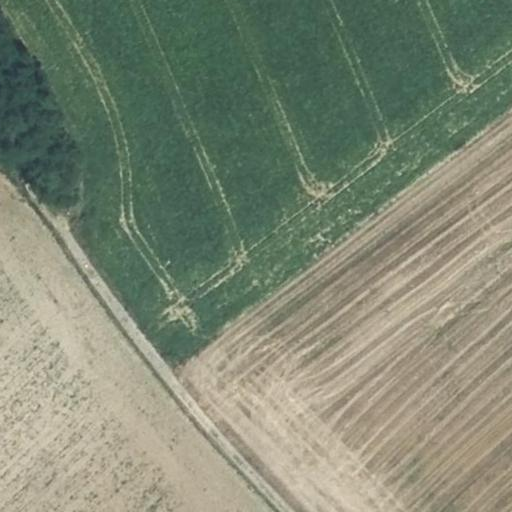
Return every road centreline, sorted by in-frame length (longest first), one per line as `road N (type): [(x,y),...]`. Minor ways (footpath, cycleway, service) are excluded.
road 1 (track): [(285,511),(121,320),(25,176),(13,136)]
road 2 (track): [(0,25),(77,154),(73,186),(48,213)]
